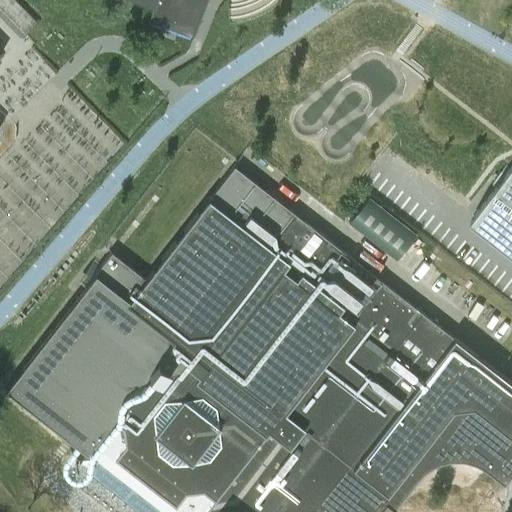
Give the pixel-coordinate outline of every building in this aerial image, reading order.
[(36,23),(12,0),(0,0),(0,17),(20,38),(25,33),(36,23)] [(132,0),(153,8),(148,20),(192,37),(205,0),(132,0)] [(511,164),(471,216),(511,248),(511,164)] [(484,469),(503,484),(511,472),(511,382),(453,337),(421,312),(234,165),(146,278),(110,250),(4,388),(72,440),(84,450),(110,416),(123,426),(125,444),(115,457),(174,503),(184,490),(202,488),(212,496),(199,511),(379,511),(381,510),(383,508),(386,506),(393,511),(396,511),(397,511),(393,508),(417,478),(420,474),(423,471),(427,469),(431,466),(434,464),(438,462),(443,461),(447,460),(451,460),(456,460),(460,460),(464,460),(469,461),(473,463),(477,464),(481,467),(484,469)] [(348,221),(396,259),(415,234),(368,197),(348,221)]
